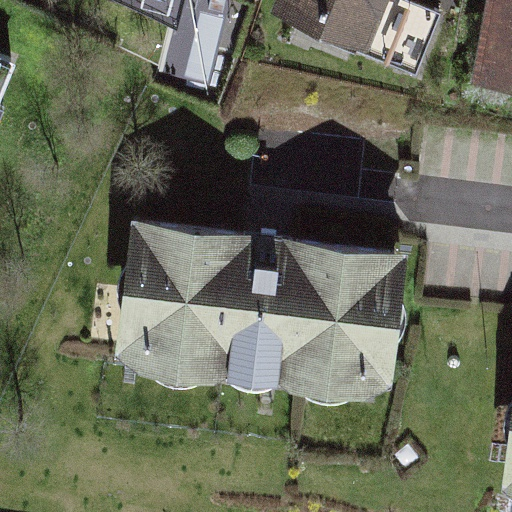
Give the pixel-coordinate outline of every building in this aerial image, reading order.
[(208,109),(256,0),(179,0),(144,81),(208,109)] [(427,0),(298,0),(289,27),(401,70),(427,0)] [(511,0),(496,0),(480,82),(511,87),(511,0)] [(0,140),(31,63),(0,50),(0,140)] [(268,231),(137,215),(118,368),(408,404),(427,251),(268,231)]
